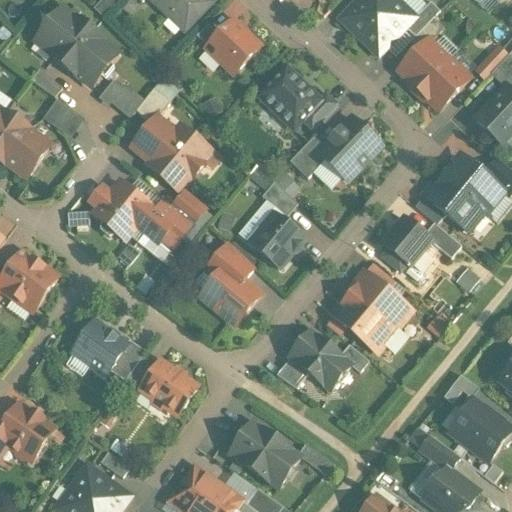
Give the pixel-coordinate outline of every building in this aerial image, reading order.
[(148,0),(185,34),(213,5),(208,0),(148,0)] [(395,0),(360,0),(339,23),(359,42),(398,2),(395,0)] [(398,2),(359,42),(379,61),(407,32),(418,21),(417,20),(398,2)] [(431,5),(417,20),(418,21),(407,32),(416,40),(432,23),(441,14),(431,5)] [(105,42),(78,21),(77,23),(63,11),(36,44),(53,58),(51,59),(78,81),(79,79),(93,90),(102,79),(101,78),(109,68),(110,69),(120,58),(103,44),(105,42)] [(432,23),(423,33),(428,38),(435,38),(441,32),(432,23)] [(209,50),(207,52),(235,78),(261,51),(234,24),(220,39),(209,50)] [(208,28),(197,39),(209,50),(220,39),(208,28)] [(416,40),(411,45),(420,54),(430,43),(435,38),(428,38),(423,33),(416,40)] [(450,63),(430,43),(420,54),(399,75),(409,85),(410,90),(417,97),(450,63)] [(509,59),(500,50),(490,59),(500,68),(509,59)] [(511,60),(510,59),(509,59),(500,68),(492,77),(506,91),(507,90),(511,94),(511,60)] [(491,60),(476,75),(485,84),(500,68),(491,60)] [(470,82),(450,63),(417,97),(424,104),(429,104),(440,114),(470,82)] [(63,92),(40,73),(31,84),(55,101),(63,92)] [(320,103),(288,73),(261,100),(294,132),(303,123),(321,104),(320,103)] [(123,92),(114,85),(100,102),(109,110),(112,106),(130,122),(136,114),(144,104),(126,89),(123,92)] [(506,91),(496,102),(498,104),(479,123),(477,121),(476,122),(505,150),(511,142),(511,94),(507,90),(506,91)] [(144,104),(136,114),(152,127),(157,121),(159,122),(172,105),(155,91),(144,104)] [(321,104),(303,123),(313,134),(338,108),(327,97),(320,103),(321,104)] [(58,103),(44,122),(55,130),(69,111),(58,103)] [(69,111),(55,130),(72,142),(85,122),(69,111)] [(30,132),(7,116),(7,117),(0,112),(0,163),(5,167),(6,166),(28,182),(52,149),(29,133),(30,132)] [(159,122),(157,121),(152,127),(133,150),(152,165),(150,167),(165,179),(163,182),(178,194),(191,177),(195,180),(205,167),(202,164),(211,154),(182,129),(178,134),(174,134),(159,122)] [(326,150),(319,157),(326,164),(348,185),(382,149),(353,122),(326,150)] [(315,139),(290,165),(308,182),(326,164),(319,157),(326,150),(315,139)] [(460,161),(438,190),(432,189),(424,200),(440,213),(447,218),(471,237),(472,236),(469,234),(485,216),(487,218),(505,195),(506,194),(485,177),(479,172),(475,172),(460,161)] [(511,197),(511,173),(498,162),(485,177),(506,194),(505,195),(510,199),(511,197)] [(135,197),(121,185),(111,197),(106,193),(94,208),(99,212),(94,218),(104,226),(102,228),(101,233),(110,240),(115,238),(117,236),(126,244),(139,229),(160,247),(171,233),(174,230),(156,215),(152,212),(153,212),(152,211),(135,197)] [(298,208),(275,185),(262,200),(287,221),(298,208)] [(161,200),(144,187),(135,197),(152,211),(161,200)] [(206,214),(184,196),(173,210),(193,226),(195,227),(206,214)] [(173,210),(166,204),(156,215),(174,230),(171,233),(181,241),(193,226),(173,210)] [(440,213),(432,223),(416,210),(416,211),(435,226),(438,229),(447,218),(440,213)] [(90,216),(70,217),(71,229),(91,228),(90,216)] [(262,234),(260,236),(264,239),(255,250),(280,271),(292,257),(296,256),(303,247),(303,243),(304,242),(275,218),(262,234)] [(405,222),(384,247),(390,253),(384,260),(401,274),(407,267),(411,270),(424,255),(432,246),(433,245),(425,238),(405,222)] [(262,234),(250,224),(239,237),(255,250),(264,239),(260,236),(262,234)] [(438,229),(435,226),(425,238),(433,245),(432,246),(452,262),(462,250),(438,229)] [(256,272),(230,247),(212,268),(222,276),(227,270),(245,285),(256,272)] [(411,270),(407,275),(420,286),(423,285),(425,282),(425,279),(423,277),(435,264),(424,255),(411,270)] [(59,281),(23,256),(0,287),(0,290),(16,302),(18,298),(35,311),(33,314),(35,315),(59,281)] [(387,279),(374,268),(366,277),(379,288),(387,279)] [(245,285),(227,270),(222,276),(201,301),(236,329),(261,299),(245,285)] [(365,276),(348,298),(349,303),(335,320),(335,321),(347,330),(378,356),(397,333),(393,330),(408,312),(387,294),(379,288),(366,277),(365,276)] [(395,285),(388,278),(387,279),(379,288),(387,294),(395,285)] [(335,321),(328,330),(340,340),(347,330),(335,321)] [(127,348),(96,326),(74,356),(93,369),(91,371),(105,381),(110,375),(111,374),(128,349),(127,348)] [(341,359),(312,335),(290,361),(291,361),(309,376),(331,394),(352,369),(353,368),(341,359)] [(130,343),(127,348),(128,349),(111,374),(126,384),(147,355),(130,343)] [(370,365),(350,348),(341,359),(353,368),(352,369),(360,376),(370,365)] [(144,360),(122,392),(136,401),(142,393),(143,393),(159,370),(144,360)] [(309,376),(291,361),(277,378),(296,392),(309,376)] [(197,392),(161,367),(159,370),(143,393),(156,402),(154,405),(163,411),(165,408),(179,418),(197,392)] [(511,371),(501,387),(511,394),(511,371)] [(511,432),(474,404),(449,438),(489,467),(511,436),(511,432)] [(44,422),(34,415),(33,417),(20,408),(5,428),(0,435),(0,442),(2,444),(16,454),(17,458),(25,464),(30,463),(33,466),(56,433),(43,424),(44,422)] [(299,458),(253,426),(231,458),(279,492),(301,461),(302,460),(299,458)] [(461,461),(432,440),(421,454),(447,473),(451,476),(451,475),(461,461)] [(335,469),(306,448),(299,458),(302,460),(301,461),(326,479),(335,469)] [(131,472),(109,456),(101,467),(123,482),(131,472)] [(124,511),(133,500),(88,468),(56,511),(124,511)] [(236,511),(242,505),(196,472),(173,506),(182,511),(236,511)] [(447,473),(441,481),(430,483),(431,495),(424,504),(435,511),(470,511),(470,510),(480,496),(451,475),(451,476),(447,473)] [(283,511),(284,511),(258,493),(247,509),(251,511),(283,511)] [(392,511),(377,500),(368,511),(392,511)]
